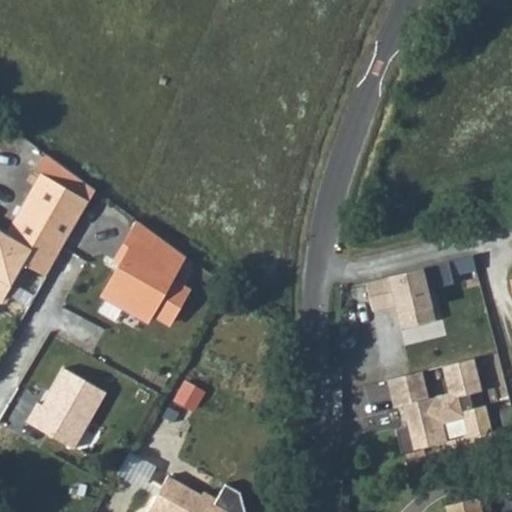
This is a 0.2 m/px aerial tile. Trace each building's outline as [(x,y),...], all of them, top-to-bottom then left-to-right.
[(0,231),(0,299),(22,262),(46,275),(95,189),(83,179),(74,194),(40,174),(6,234),(0,231)] [(421,270),(362,283),(368,311),(393,306),(398,329),(432,321),(421,270)] [(418,372),(382,381),(389,408),(401,405),(407,430),(394,433),(398,451),(440,441),(436,425),(460,419),(464,438),(488,433),(482,406),(469,409),(466,397),(478,394),(469,357),(435,365),(442,394),(425,398),(418,372)] [(103,390),(61,368),(44,405),(37,403),(26,422),(72,447),(103,390)] [(204,391),(185,381),(175,398),(194,409),(204,391)] [(245,511),(240,492),(224,483),(216,498),(204,491),(202,495),(168,476),(146,511),(245,511)] [(479,511),(475,496),(443,504),(445,511),(511,511),(511,509),(500,511),(479,511)]
